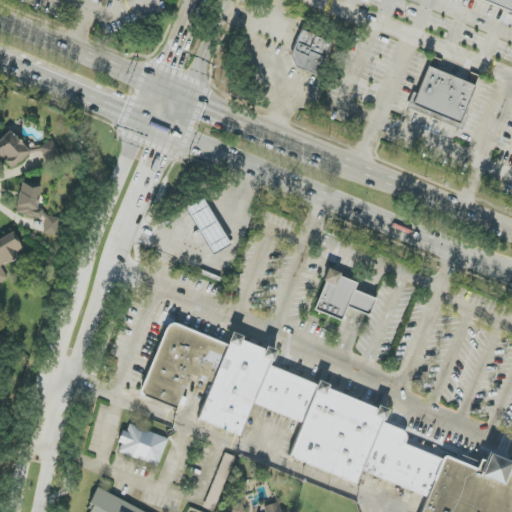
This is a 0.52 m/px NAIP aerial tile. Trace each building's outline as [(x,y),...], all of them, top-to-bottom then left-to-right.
[(321,75),(331,41),(299,32),(290,66),(321,75)] [(475,85),(426,67),(411,109),(463,128),(468,116),(464,115),(475,85)] [(49,163),(61,153),(47,137),(29,152),(11,131),(0,139),(0,157),(12,171),(37,149),(49,163)] [(60,217),(36,213),(41,184),(21,181),(15,214),(45,219),(43,233),(57,235),(60,217)] [(229,245),(203,199),(186,208),(212,255),(229,245)] [(0,283),(8,280),(0,263),(24,252),(14,233),(0,239),(0,283)] [(314,311),(342,321),(346,308),(369,316),(375,299),(354,291),(357,281),(328,271),(314,311)] [(511,511),(511,467),(487,456),(474,469),(410,441),(378,406),(228,342),(226,345),(169,321),(139,392),(178,409),(192,376),(209,383),(211,388),(197,419),(239,437),(253,403),(302,424),(292,449),(424,506),(421,511),(511,511)] [(118,453),(158,467),(168,438),(126,424),(119,443),(122,444),(118,453)] [(234,457),(224,453),(204,508),(214,511),(234,457)] [(144,511),(97,489),(89,504),(92,506),(89,511),(144,511)] [(282,511),(279,502),(263,506),(264,511),(245,511),(243,503),(229,506),(230,511),(282,511)]
